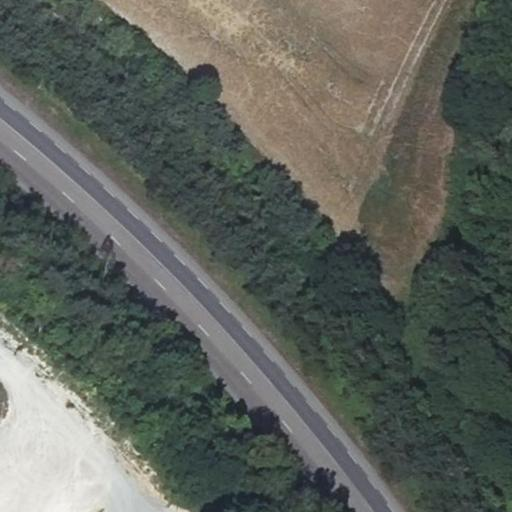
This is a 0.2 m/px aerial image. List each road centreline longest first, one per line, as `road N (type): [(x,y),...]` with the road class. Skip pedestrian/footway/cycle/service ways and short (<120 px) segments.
road 1 (secondary): [(387,511),(271,362),(117,203),(0,102)]
road 2 (secondary): [(0,140),(203,336),(349,511)]
